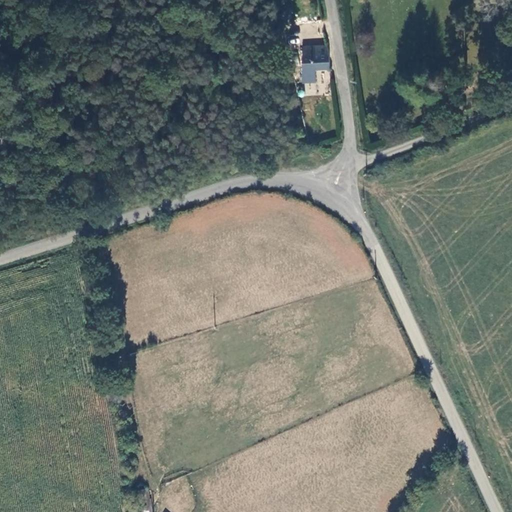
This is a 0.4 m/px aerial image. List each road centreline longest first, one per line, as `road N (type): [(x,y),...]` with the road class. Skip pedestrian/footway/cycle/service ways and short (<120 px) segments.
road 1 (unclassified): [(498,511),(371,236),(352,206),(326,191)]
road 2 (unclassified): [(326,191),(291,181),(226,184),(0,261)]
road 3 (unclassified): [(511,99),(375,159),(348,161)]
road 4 (unclassified): [(348,161),(328,0)]
